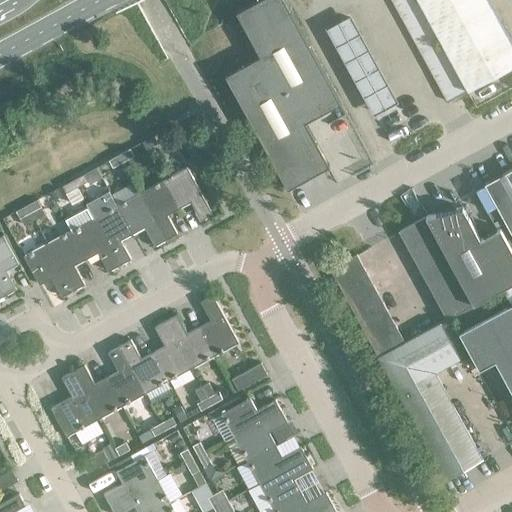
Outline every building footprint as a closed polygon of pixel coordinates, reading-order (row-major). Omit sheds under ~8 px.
[(341,103),(284,0),(257,0),(236,12),(260,56),(225,75),(288,189),(330,166),(306,122),(341,103)] [(466,91),(416,0),(392,0),(448,101),(466,91)] [(511,39),(490,0),(417,0),(467,91),(511,66),(511,39)] [(378,66),(368,49),(345,61),(355,79),(378,66)] [(157,143),(153,135),(142,141),(146,149),(157,143)] [(134,155),(130,148),(119,154),(123,161),(134,155)] [(123,161),(119,154),(109,160),(113,167),(123,161)] [(187,166),(163,179),(179,208),(191,201),(201,220),(213,213),(187,166)] [(511,168),(485,183),(511,233),(511,168)] [(88,181),(84,173),(73,179),(77,186),(88,181)] [(77,186),(73,179),(62,185),(66,192),(77,186)] [(179,208),(163,179),(140,192),(166,239),(177,233),(167,214),(179,208)] [(62,196),(58,189),(51,193),(55,200),(62,196)] [(166,239),(140,192),(117,204),(133,233),(144,227),(155,245),(166,239)] [(41,206),(37,199),(27,205),(31,212),(41,206)] [(133,233),(117,204),(94,217),(120,264),(131,258),(121,240),(133,233)] [(31,212),(27,205),(16,210),(20,218),(31,212)] [(71,229),(71,230),(86,258),(98,252),(108,271),(120,264),(94,217),(93,217),(88,207),(65,219),(71,229)] [(454,268),(463,285),(473,304),(511,282),(511,248),(500,227),(480,238),(463,207),(425,216),(426,216),(435,233),(444,251),(454,268)] [(435,233),(426,216),(399,231),(408,248),(435,233)] [(86,258),(71,230),(47,242),(73,290),(85,284),(75,265),(86,258)] [(444,251),(435,233),(408,248),(418,265),(444,251)] [(19,263),(3,234),(0,235),(0,284),(5,294),(17,288),(6,270),(19,263)] [(73,290),(47,242),(24,255),(39,284),(52,277),(62,296),(73,290)] [(454,268),(444,251),(418,265),(427,282),(454,268)] [(366,271),(357,253),(330,268),(340,286),(366,271)] [(463,285),(454,268),(427,282),(437,299),(463,285)] [(376,289),(366,271),(340,286),(350,303),(376,289)] [(473,304),(463,285),(437,299),(447,318),(473,304)] [(386,306),(376,289),(350,303),(359,321),(386,306)] [(211,319),(199,326),(215,355),(239,342),(213,294),(201,301),(211,319)] [(511,307),(510,304),(459,332),(479,369),(495,360),(511,391),(511,307)] [(395,323),(386,306),(359,321),(369,338),(395,323)] [(177,313),(166,320),(192,367),(215,355),(199,326),(187,332),(177,313)] [(192,367),(166,320),(154,326),(165,345),(153,351),(169,380),(192,367)] [(440,322),(405,341),(379,356),(396,389),(397,389),(446,478),(482,458),(433,369),(458,356),(440,322)] [(405,341),(395,323),(369,338),(379,356),(405,341)] [(131,339),(119,345),(145,393),(169,380),(153,351),(141,357),(131,339)] [(145,393),(119,345),(108,351),(118,370),(106,376),(122,405),(145,393)] [(267,373),(261,362),(232,378),(238,389),(267,373)] [(84,364),(73,370),(99,418),(122,405),(106,376),(95,383),(84,364)] [(99,418),(73,370),(62,376),(72,395),(51,407),(67,436),(99,418)] [(208,383),(202,386),(208,397),(214,393),(208,383)] [(208,397),(202,386),(196,389),(202,400),(208,397)] [(218,391),(214,393),(208,397),(212,404),(222,398),(218,391)] [(212,404),(208,397),(202,400),(197,402),(201,410),(212,404)] [(221,412),(234,436),(282,410),(275,399),(257,409),(250,397),(221,412)] [(179,402),(173,406),(180,420),(187,416),(179,402)] [(288,422),(282,410),(234,436),(247,459),(275,444),(269,432),(288,422)] [(172,416),(161,422),(165,429),(176,423),(172,416)] [(165,429),(161,422),(151,428),(155,435),(165,429)] [(177,430),(170,434),(174,441),(181,437),(177,430)] [(115,447),(119,454),(130,449),(126,441),(115,447)] [(200,441),(193,445),(198,456),(206,452),(200,441)] [(112,444),(103,449),(109,460),(118,455),(112,444)] [(282,455),(275,444),(247,459),(259,483),(307,457),(301,445),(282,455)] [(193,459),(187,448),(180,452),(186,462),(193,459)] [(103,449),(81,461),(87,472),(109,460),(103,449)] [(211,462),(206,452),(198,456),(204,466),(211,462)] [(104,493),(110,504),(157,478),(144,454),(116,470),(122,482),(104,493)] [(313,468),(307,457),(259,483),(272,506),(301,490),(294,478),(313,468)] [(199,469),(193,459),(186,462),(192,473),(199,469)] [(0,489),(18,480),(12,469),(0,474),(0,489)] [(199,469),(192,473),(199,486),(206,482),(199,469)] [(150,511),(170,501),(157,478),(110,504),(114,511),(122,511),(135,505),(138,511),(150,511)] [(222,489),(218,491),(215,493),(221,503),(228,500),(222,489)] [(307,502),(301,490),(272,506),(275,511),(315,511),(332,503),(326,491),(307,502)] [(0,503),(0,511),(12,511),(26,505),(19,493),(0,503)] [(221,503),(215,493),(208,497),(214,507),(221,503)] [(230,511),(234,510),(228,500),(221,503),(225,511),(230,511)] [(175,511),(170,501),(150,511),(175,511)] [(225,511),(221,503),(214,507),(216,511),(225,511)] [(337,511),(332,503),(315,511),(337,511)]
